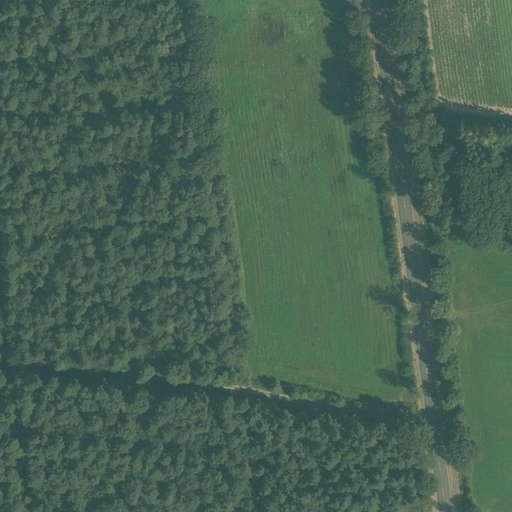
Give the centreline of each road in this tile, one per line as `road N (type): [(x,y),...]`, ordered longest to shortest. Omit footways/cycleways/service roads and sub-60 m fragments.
road 1 (primary): [(447,511),(377,0)]
road 2 (track): [(345,407),(0,368)]
road 3 (track): [(0,372),(20,511)]
